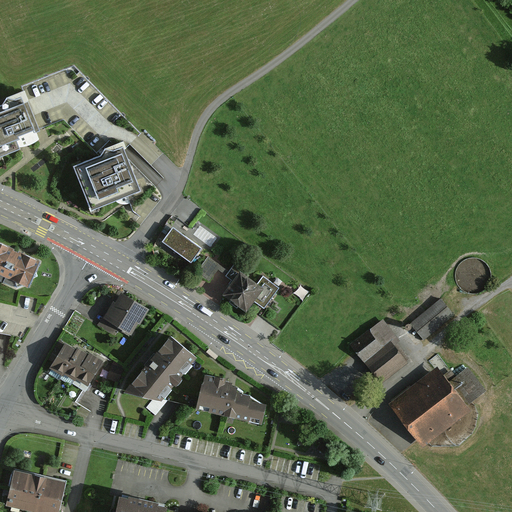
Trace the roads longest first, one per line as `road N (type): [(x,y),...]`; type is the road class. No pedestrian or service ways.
road 1 (primary): [(438,511),(324,405),(94,248)]
road 2 (residential): [(2,413),(332,493)]
road 3 (residential): [(94,248),(2,413)]
